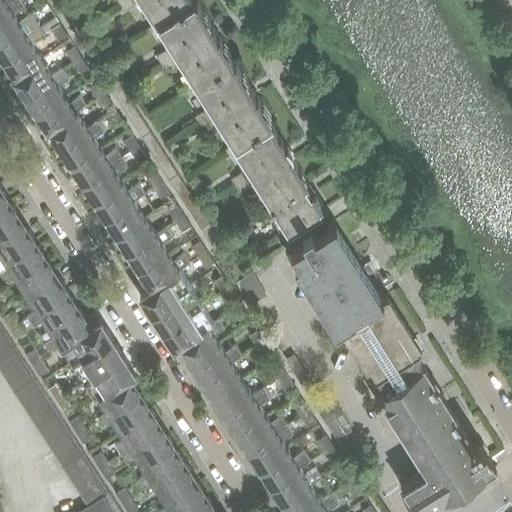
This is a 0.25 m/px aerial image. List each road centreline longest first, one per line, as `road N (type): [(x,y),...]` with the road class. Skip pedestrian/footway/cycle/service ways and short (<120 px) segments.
road 1 (residential): [(239,0),(511,426)]
road 2 (residential): [(0,122),(252,511)]
